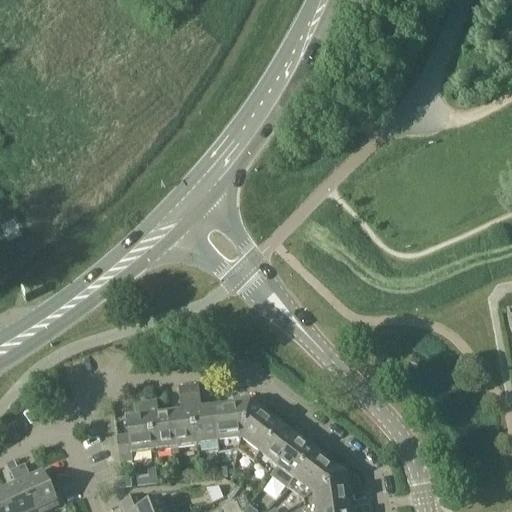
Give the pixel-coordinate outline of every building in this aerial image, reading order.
[(200,398),(190,399),(196,448),(200,447),(201,453),(219,451),(218,445),(214,410),(202,412),(200,398)] [(196,448),(190,399),(181,400),(183,414),(171,416),(175,451),(196,448)] [(241,407),(214,410),(218,445),(219,451),(220,455),(239,453),(253,399),(240,401),(241,407)] [(261,457),(281,428),(261,412),(264,408),(253,399),(239,453),(254,465),(261,457)] [(175,451),(171,416),(159,418),(158,403),(147,405),(154,454),(175,451)] [(154,454),(147,405),(138,406),(140,420),(128,422),(130,437),(118,439),(121,464),(134,463),(133,457),(154,454)] [(261,457),(277,469),(302,436),(297,432),(293,437),(281,428),(261,457)] [(270,478),(288,491),(316,455),(305,446),(309,442),(302,436),(277,469),(270,478)] [(288,491),(304,503),(351,475),(341,467),(337,471),(316,455),(288,491)] [(19,470),(37,511),(49,511),(60,508),(44,473),(31,478),(26,467),(19,470)] [(37,511),(19,470),(11,473),(16,485),(4,490),(13,511),(37,511)] [(304,511),(350,511),(348,489),(353,489),(351,475),(304,503),(304,511)] [(0,511),(13,511),(4,490),(0,492),(0,511)] [(178,511),(172,498),(148,508),(144,497),(120,507),(121,511),(178,511)] [(233,511),(242,511),(238,501),(230,504),(233,511)]
